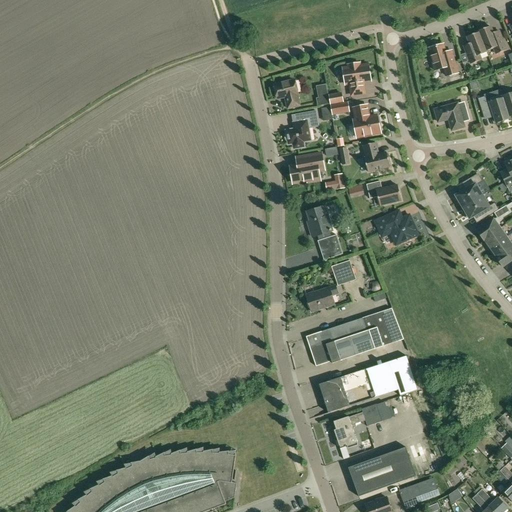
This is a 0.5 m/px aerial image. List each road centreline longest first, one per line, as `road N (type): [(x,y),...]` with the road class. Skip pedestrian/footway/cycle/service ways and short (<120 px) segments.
road 1 (residential): [(320,483),(281,364),(273,182),(235,38)]
road 2 (track): [(237,45),(149,75),(0,167)]
road 3 (residential): [(511,316),(451,237),(415,157)]
road 4 (residential): [(387,42),(506,0)]
